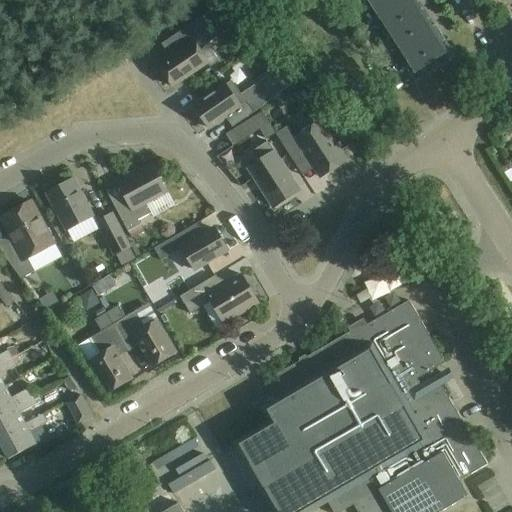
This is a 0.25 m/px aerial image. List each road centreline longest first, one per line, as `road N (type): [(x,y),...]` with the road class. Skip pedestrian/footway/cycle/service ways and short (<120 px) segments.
road 1 (residential): [(304,317),(222,190),(173,137),(76,144),(0,186)]
road 2 (residential): [(0,495),(304,317)]
road 3 (residential): [(304,317),(373,190),(402,163),(446,148)]
